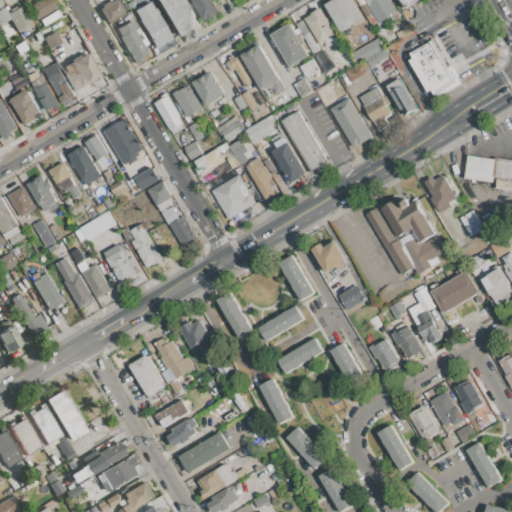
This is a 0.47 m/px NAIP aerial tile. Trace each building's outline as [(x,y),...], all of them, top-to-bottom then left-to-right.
[(32,4),(39,0),(51,0),(56,8),(40,17),(32,4)] [(108,22),(100,9),(115,0),(116,1),(117,0),(121,0),(127,11),(108,22)] [(155,0),(183,0),(198,25),(178,37),(155,0)] [(191,0),(209,0),(218,13),(204,21),(191,0)] [(325,5),(332,0),(352,0),(364,19),(341,32),(325,5)] [(363,0),(366,4),(360,8),(366,17),(371,14),(378,26),(397,15),(388,0),(363,0)] [(399,0),(405,10),(422,0),(399,0)] [(133,11),(149,2),(154,10),(156,9),(176,44),(159,55),(133,11)] [(7,14),(23,5),(32,21),(17,30),(10,19),(7,14)] [(10,19),(0,24),(0,8),(3,7),(7,14),(10,19)] [(304,19),(311,15),(310,14),(320,8),(339,39),(328,46),(325,41),(319,44),(304,19)] [(40,21),(57,11),(61,17),(44,27),(40,21)] [(117,29),(132,20),(144,39),(140,41),(147,54),(142,57),(143,60),(134,65),(130,58),(132,57),(128,50),(126,51),(118,37),(121,36),(117,29)] [(296,24),(302,20),(319,49),(313,53),(296,24)] [(270,35),(291,23),(310,55),(289,67),(270,35)] [(40,32),(52,25),(58,36),(68,30),(72,37),(50,49),(40,32)] [(350,53),(376,38),(382,49),(356,64),(350,53)] [(408,54),(411,58),(407,60),(427,92),(430,90),(435,98),(459,83),(457,79),(458,76),(452,67),(448,66),(432,39),(408,54)] [(243,55),(260,44),(286,88),(277,93),(271,84),(263,89),(243,55)] [(364,60),(382,49),(386,56),(367,67),(364,60)] [(70,63),(87,54),(101,78),(77,92),(69,78),(76,74),(70,63)] [(225,64),(239,56),(255,82),(245,88),(235,71),(231,74),(225,64)] [(299,67),(313,59),(319,70),(306,78),(299,67)] [(43,70),(56,62),(76,97),(71,99),(73,103),(65,107),(43,70)] [(344,72),(363,62),(368,71),(349,82),(344,72)] [(192,83),(212,71),(225,94),(205,105),(192,83)] [(16,89),(26,84),(20,73),(10,78),(16,89)] [(230,78),(236,75),(243,86),(237,90),(230,78)] [(385,86),(398,78),(417,108),(403,116),(385,86)] [(34,88),(46,81),(60,105),(52,109),(51,107),(47,110),(34,88)] [(173,94),(189,84),(203,107),(187,117),(173,94)] [(358,97),(376,87),(391,114),(384,118),(388,125),(378,131),(358,97)] [(11,100),(28,90),(42,114),(34,118),(36,120),(26,126),(11,100)] [(242,94),(248,91),(257,106),(251,109),(242,94)] [(155,103),(169,95),(181,116),(178,117),(182,123),(170,129),(155,103)] [(233,99),(240,95),(247,106),(240,111),(233,99)] [(0,97),(1,97),(19,127),(11,131),(13,135),(4,140),(0,133),(0,97)] [(330,109),(348,98),(372,137),(353,148),(330,109)] [(282,121),(298,111),(330,166),(314,176),(282,121)] [(104,131),(125,118),(143,149),(137,153),(138,155),(124,163),(104,131)] [(246,130),(267,118),(275,131),(254,144),(246,130)] [(221,131),(239,119),(243,125),(239,128),(242,133),(227,142),(221,131)] [(189,126),(197,122),(203,133),(196,138),(189,126)] [(84,141),(97,133),(110,154),(105,157),(110,165),(102,170),(84,141)] [(272,152),(277,148),(274,144),(284,138),(306,174),(290,184),(286,176),(288,175),(285,170),(284,171),(272,152)] [(223,151),(230,147),(229,146),(241,139),(248,151),(243,154),(247,159),(233,167),(223,151)] [(186,148),(195,142),(202,153),(190,161),(186,154),(189,152),(186,148)] [(68,155),(85,145),(103,176),(87,186),(68,155)] [(195,161),(216,148),(224,162),(203,175),(202,173),(197,175),(193,169),(198,166),(195,161)] [(468,155),(494,159),(494,158),(511,160),(511,191),(495,189),(497,178),(492,177),(491,182),(465,178),(468,155)] [(245,165),(255,159),(256,161),(262,158),(282,192),(267,201),(245,165)] [(48,170),(63,161),(73,177),(58,186),(48,170)] [(136,177),(152,167),(160,180),(143,190),(136,177)] [(212,190),(238,174),(256,204),(229,220),(212,190)] [(26,185),(43,175),(47,181),(49,180),(53,186),(51,187),(59,201),(56,203),(59,207),(53,210),(52,208),(45,212),(41,205),(39,206),(26,185)] [(424,181),(433,176),(436,181),(444,177),(457,198),(449,203),(451,207),(440,213),(431,198),(433,196),(424,181)] [(149,189),(163,181),(172,197),(169,198),(172,203),(161,210),(149,189)] [(112,190),(123,183),(132,197),(120,204),(112,190)] [(8,195),(23,186),(36,208),(31,212),(32,214),(27,217),(25,215),(21,217),(8,195)] [(70,190),(76,186),(82,195),(75,199),(70,190)] [(0,195),(1,195),(19,226),(5,235),(0,226),(0,195)] [(387,230),(392,227),(381,209),(400,197),(402,200),(408,197),(411,201),(415,199),(446,252),(437,257),(440,262),(418,275),(415,270),(410,273),(409,271),(402,275),(366,214),(374,209),(387,230)] [(180,218),(170,224),(163,212),(173,206),(180,218)] [(459,218),(469,236),(483,228),(472,210),(459,218)] [(116,224),(108,211),(79,227),(87,240),(116,224)] [(170,224),(180,218),(183,216),(197,240),(184,248),(170,224)] [(33,224),(42,219),(56,242),(46,247),(33,224)] [(131,241),(135,239),(130,230),(142,223),(164,259),(153,265),(153,264),(145,268),(141,263),(145,261),(142,256),(140,257),(131,241)] [(312,249),(323,243),(325,247),(335,241),(348,263),(337,270),(337,268),(327,274),(312,249)] [(108,257),(122,249),(128,259),(131,258),(137,267),(134,269),(137,275),(124,283),(122,280),(120,281),(112,267),(114,266),(108,257)] [(0,267),(0,258),(11,252),(18,264),(3,273),(0,267)] [(504,266),(506,264),(503,258),(510,254),(511,257),(511,280),(510,282),(504,271),(506,270),(504,266)] [(292,256),(315,293),(301,301),(278,264),(292,256)] [(65,281),(67,280),(57,263),(66,258),(76,275),(79,273),(95,300),(81,309),(65,281)] [(78,265),(86,261),(89,266),(96,262),(101,271),(104,269),(112,282),(109,284),(113,290),(98,299),(78,265)] [(480,279),(499,268),(511,289),(511,294),(497,304),(489,291),(488,292),(480,279)] [(31,281),(47,271),(64,300),(48,309),(31,281)] [(431,292),(467,271),(480,292),(444,313),(431,292)] [(1,281),(8,277),(14,287),(7,291),(1,281)] [(340,295),(357,285),(365,299),(346,311),(342,304),(344,302),(340,295)] [(216,301),(231,292),(254,330),(239,339),(216,301)] [(10,299),(19,294),(33,317),(39,314),(47,329),(32,338),(10,299)] [(389,307),(400,301),(406,312),(396,318),(389,307)] [(260,327),(296,306),(304,318),(267,340),(260,327)] [(410,316),(423,308),(425,312),(427,310),(442,335),(427,344),(410,316)] [(367,320),(377,315),(383,326),(374,331),(367,320)] [(179,328),(198,317),(212,342),(205,346),(207,351),(200,355),(197,351),(193,353),(179,328)] [(0,342),(0,331),(10,325),(21,343),(6,352),(0,342)] [(395,334),(408,326),(423,351),(410,359),(395,334)] [(277,360),(316,337),(324,351),(285,374),(277,360)] [(154,343),(164,338),(167,344),(173,341),(183,359),(188,356),(194,368),(176,379),(183,389),(174,394),(161,373),(166,369),(160,359),(163,358),(154,343)] [(367,349),(376,343),(377,345),(387,339),(401,363),(386,372),(378,358),(374,361),(367,349)] [(344,343),(363,375),(349,384),(330,352),(344,343)] [(128,365),(148,353),(163,379),(161,380),(169,393),(149,404),(143,394),(145,393),(128,365)] [(498,361),(510,355),(511,357),(511,356),(511,388),(511,389),(503,376),(506,375),(498,361)] [(260,386),(271,379),(294,417),(282,424),(260,386)] [(455,388),(469,379),(483,403),(475,408),(476,410),(467,415),(460,402),(462,400),(455,388)] [(45,400),(61,390),(85,431),(69,441),(45,400)] [(431,401),(447,391),(464,420),(454,426),(452,423),(446,426),(431,401)] [(156,415),(182,399),(183,402),(188,399),(191,403),(186,406),(189,412),(163,427),(156,415)] [(28,413),(31,411),(33,414),(41,410),(38,406),(42,404),(61,436),(47,445),(28,413)] [(411,413),(423,406),(439,433),(427,440),(411,413)] [(8,424),(12,422),(14,426),(21,422),(19,419),(23,416),(41,448),(27,456),(8,424)] [(166,436),(174,432),(172,429),(193,417),(199,427),(198,428),(200,432),(191,437),(193,439),(183,445),(182,443),(173,448),(166,436)] [(457,431),(470,424),(477,435),(463,443),(457,431)] [(378,433),(392,425),(414,463),(401,471),(378,433)] [(287,438),(299,427),(327,458),(315,469),(287,438)] [(7,468),(0,456),(0,433),(1,433),(0,431),(0,429),(3,428),(21,459),(7,468)] [(180,456),(221,432),(231,449),(190,474),(180,456)] [(441,440),(448,436),(454,448),(448,452),(441,440)] [(69,477),(81,470),(80,468),(99,457),(97,454),(118,442),(126,455),(90,476),(89,475),(74,484),(69,477)] [(467,451),(480,443),(502,481),(489,489),(467,451)] [(426,450),(433,446),(439,456),(432,460),(426,450)] [(100,473),(130,455),(137,466),(132,469),(136,475),(105,493),(96,478),(101,474),(100,473)] [(198,480),(226,463),(231,473),(235,471),(236,472),(244,467),(248,474),(205,499),(203,495),(205,493),(198,480)] [(39,464),(45,474),(35,480),(29,470),(39,464)] [(339,511),(319,476),(334,468),(355,504),(341,511),(339,511)] [(418,472),(449,502),(439,511),(436,511),(407,483),(418,472)] [(43,477),(51,473),(56,482),(58,480),(65,491),(55,497),(43,477)] [(123,495),(146,481),(155,497),(135,509),(136,510),(132,511),(117,511),(116,510),(126,504),(124,500),(125,499),(123,495)] [(65,493),(78,486),(82,492),(69,500),(65,493)] [(212,497),(231,486),(239,500),(219,511),(212,511),(207,504),(214,501),(212,497)] [(252,500),(265,493),(270,501),(257,509),(252,500)] [(100,511),(96,505),(114,495),(119,503),(102,511),(100,511)] [(0,511),(0,503),(5,500),(12,511),(0,511)]
